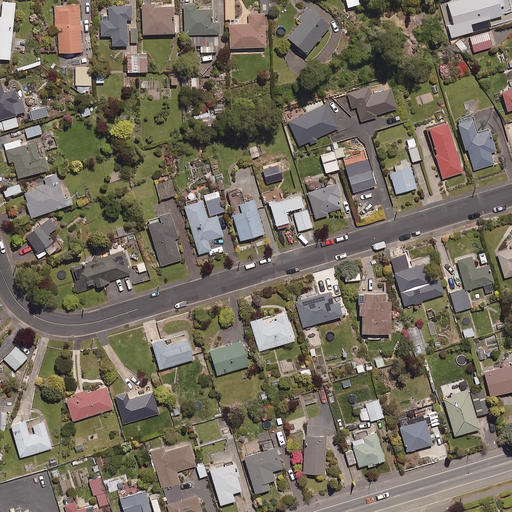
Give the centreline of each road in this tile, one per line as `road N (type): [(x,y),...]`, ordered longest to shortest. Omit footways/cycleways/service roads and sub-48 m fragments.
road 1 (residential): [(511,194),(75,325),(24,309),(0,268)]
road 2 (secondary): [(345,511),(511,461)]
